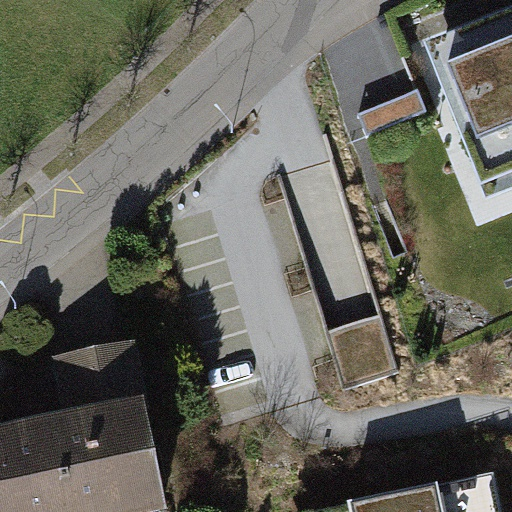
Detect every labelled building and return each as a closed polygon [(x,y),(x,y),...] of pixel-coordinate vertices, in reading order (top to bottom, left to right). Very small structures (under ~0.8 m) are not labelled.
[(511,13),(436,43),(493,186),(511,178),(511,13)] [(418,92),(357,116),(366,139),(427,115),(418,92)] [(401,371),(382,303),(349,312),(336,265),(316,270),(348,385),(401,371)] [(0,445),(0,511),(169,511),(144,347),(55,361),(67,435),(0,445)] [(501,511),(495,476),(325,511),(501,511)]
